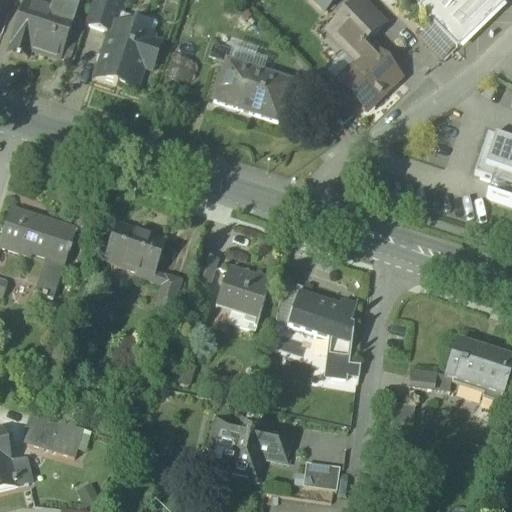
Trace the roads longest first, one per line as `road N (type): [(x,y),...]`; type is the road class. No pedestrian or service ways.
road 1 (secondary): [(296,211),(13,116)]
road 2 (unclassified): [(296,211),(342,162),(437,111),(511,30)]
road 3 (residential): [(380,239),(382,284),(352,511)]
road 4 (secondary): [(511,282),(380,239)]
